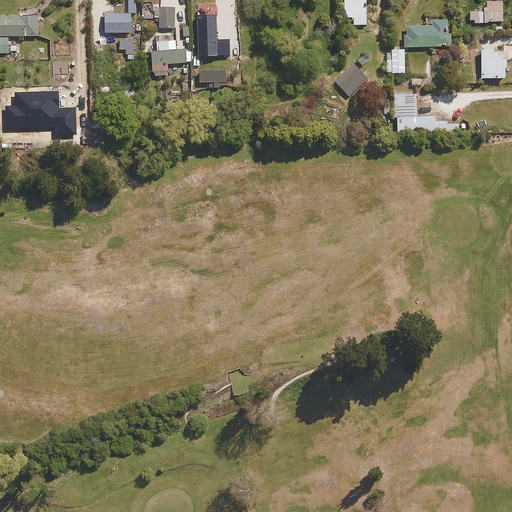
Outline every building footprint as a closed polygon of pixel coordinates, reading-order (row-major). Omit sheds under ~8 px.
[(366,0),(344,0),(344,18),(354,18),(354,25),(366,26),(366,0)] [(484,8),(484,12),(470,13),(471,21),(474,21),(474,23),(503,22),(502,2),(487,2),(488,8),(484,8)] [(174,8),(155,8),(155,18),(159,18),(159,28),(174,29),(174,8)] [(0,37),(38,36),(37,16),(0,16),(0,37)] [(447,20),(433,21),(433,26),(406,27),(407,36),(404,36),(405,48),(452,47),(451,34),(448,34),(447,20)] [(123,23),(103,23),(103,39),(123,39),(123,23)] [(0,53),(8,54),(8,38),(0,38),(0,53)] [(133,40),(120,41),(120,51),(127,50),(127,60),(135,59),(133,40)] [(175,41),(157,42),(157,53),(151,53),(153,77),(167,76),(167,65),(192,63),(191,50),(176,51),(175,41)] [(404,50),(392,50),(392,54),(387,54),(388,74),(405,73),(404,50)] [(507,51),(482,51),(482,79),(507,79),(507,51)] [(369,60),(364,54),(357,60),(362,66),(369,60)] [(367,79),(354,65),(335,82),(349,97),(367,79)] [(226,71),(200,71),(200,83),(209,83),(210,88),(226,88),(226,71)] [(459,134),(459,125),(446,125),(446,121),(435,122),(435,117),(417,117),(416,95),(394,96),(394,118),(397,118),(398,135),(459,134)] [(392,107),(384,106),(384,115),(392,115),(392,107)]
